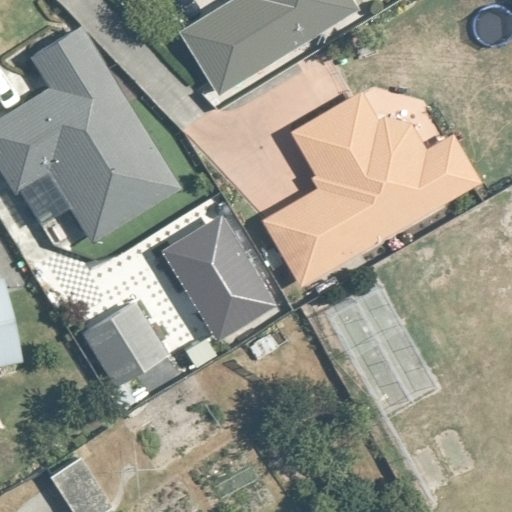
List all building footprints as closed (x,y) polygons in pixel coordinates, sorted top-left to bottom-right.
[(230,0),(178,32),(217,95),(357,10),(351,0),(230,0)] [(181,186),(80,24),(32,54),(51,85),(0,116),(0,166),(16,192),(48,171),(92,241),(181,186)] [(417,98),(374,81),(290,129),(321,184),(261,218),(299,285),(480,181),(452,131),(439,138),(417,98)] [(0,362),(21,358),(0,265),(0,362)] [(168,352),(131,296),(80,330),(116,386),(168,352)] [(105,511),(113,507),(81,454),(48,474),(71,511),(105,511)]
